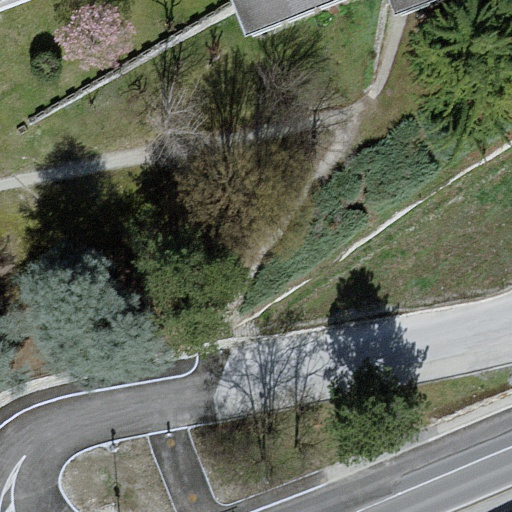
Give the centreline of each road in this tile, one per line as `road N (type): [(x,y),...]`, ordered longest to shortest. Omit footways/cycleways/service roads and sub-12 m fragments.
road 1 (unclassified): [(31,442),(75,416),(113,408),(511,343)]
road 2 (tertiary): [(511,447),(355,511)]
